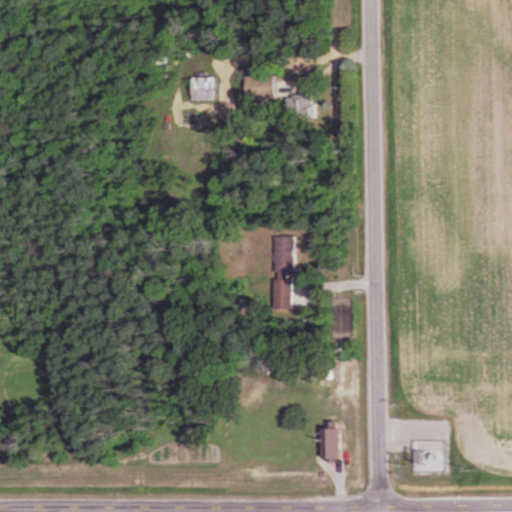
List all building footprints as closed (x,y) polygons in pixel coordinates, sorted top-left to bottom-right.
[(250,76),(250,98),(285,98),(285,76),(250,76)] [(194,101),(222,101),(222,77),(194,77),(194,101)] [(302,274),(302,237),(281,237),(281,274),(302,274)] [(299,278),(282,278),(282,300),(299,300),(299,278)] [(343,458),(343,423),(326,423),(326,458),(343,458)]
